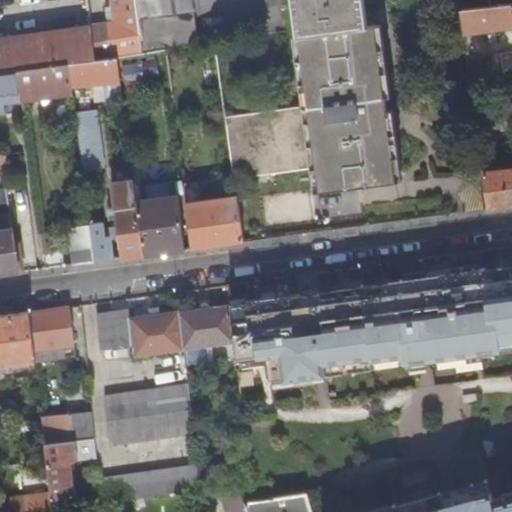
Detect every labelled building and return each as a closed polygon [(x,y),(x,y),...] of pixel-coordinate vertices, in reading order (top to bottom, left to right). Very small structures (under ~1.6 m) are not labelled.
[(106,24),(89,26),(94,60),(116,57),(134,54),(140,53),(143,53),(135,0),(110,0),(112,7),(114,23),(106,24)] [(159,0),(135,0),(143,53),(165,50),(193,46),(188,12),(161,15),(159,0)] [(188,12),(186,0),(159,0),(161,15),(188,12)] [(309,105),(225,117),(233,179),(318,167),(321,190),(397,180),(376,25),(367,26),(366,17),(363,0),(292,0),(298,35),(300,35),(309,105)] [(511,4),(490,8),(461,12),(464,35),(511,28),(511,4)] [(114,23),(112,7),(105,8),(106,24),(114,23)] [(193,11),(188,12),(193,46),(198,46),(197,43),(193,11)] [(89,26),(89,25),(0,36),(0,72),(17,70),(67,63),(94,60),(89,26)] [(116,57),(94,60),(67,63),(71,88),(119,81),(116,57)] [(71,88),(67,63),(17,70),(22,102),(72,95),(71,88)] [(0,72),(0,113),(5,113),(4,104),(22,102),(17,70),(0,72)] [(490,104),(474,106),(478,133),(488,132),(486,120),(492,119),(490,104)] [(95,111),(74,113),(82,171),(102,168),(95,111)] [(480,147),(481,157),(504,154),(503,144),(480,147)] [(511,167),(483,172),(488,209),(511,205),(511,167)] [(121,258),(143,255),(134,186),(133,180),(111,183),(121,258)] [(172,251),(185,250),(175,180),(134,186),(143,255),(172,251)] [(200,188),(183,190),(191,249),(223,245),(241,242),(235,197),(201,202),(200,188)] [(3,192),(0,192),(0,274),(18,272),(13,229),(8,230),(3,192)] [(101,261),(114,259),(111,237),(104,238),(102,224),(89,225),(94,262),(101,261)] [(73,265),(94,262),(89,225),(69,227),(73,265)] [(47,234),(39,235),(42,254),(49,253),(47,234)] [(511,262),(482,267),(483,274),(511,270),(511,262)] [(244,301),(229,303),(229,304),(235,353),(235,358),(267,354),(270,382),(307,377),(313,376),(317,376),(325,374),(327,374),(325,364),(371,357),(371,360),(404,355),(405,363),(415,362),(430,359),(452,356),(472,353),(480,352),(481,352),(480,344),(511,339),(511,270),(483,274),(482,267),(400,278),(401,286),(357,292),(356,286),(298,294),(297,292),(244,299),(244,301)] [(401,286),(400,278),(356,284),(356,286),(357,292),(401,286)] [(235,353),(229,304),(179,311),(183,348),(227,343),(228,353),(235,353)] [(74,356),(69,306),(59,307),(48,309),(28,311),(34,361),(74,356)] [(129,317),(128,308),(96,312),(100,348),(132,344),(129,317)] [(34,361),(28,311),(8,314),(0,315),(0,365),(0,366),(1,372),(11,370),(11,364),(34,361)] [(183,348),(179,311),(129,317),(132,344),(134,355),(183,348)] [(511,339),(480,344),(481,352),(511,347),(511,339)] [(373,368),(405,363),(404,355),(371,360),(371,357),(325,364),(327,374),(373,368)] [(187,383),(138,390),(144,439),(193,432),(187,383)] [(144,439),(138,390),(104,395),(109,440),(122,442),(144,439)] [(488,392),(478,393),(479,401),(489,401),(488,392)] [(66,419),(41,421),(44,444),(93,438),(91,411),(66,414),(66,419)] [(492,436),(482,437),(486,453),(496,451),(492,436)] [(93,438),(44,444),(49,492),(50,499),(74,496),(70,463),(77,457),(76,449),(94,447),(93,438)] [(178,491),(200,488),(197,463),(148,470),(151,495),(176,491),(178,491)] [(148,470),(98,478),(101,502),(122,499),(151,495),(148,470)] [(439,489),(361,511),(410,511),(492,488),(488,475),(486,475),(461,483),(439,489)] [(511,511),(511,495),(495,500),(492,488),(410,511),(511,511)] [(312,511),(308,496),(307,491),(243,500),(245,511),(312,511)] [(1,508),(1,511),(26,511),(51,508),(50,499),(49,492),(21,496),(21,497),(0,499),(1,508)]
